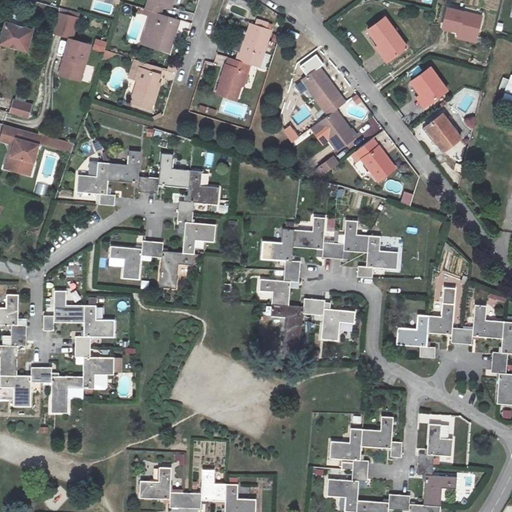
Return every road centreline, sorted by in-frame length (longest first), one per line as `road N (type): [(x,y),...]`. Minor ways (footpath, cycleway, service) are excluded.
road 1 (residential): [(297,9),(342,56),(511,281)]
road 2 (residential): [(329,280),(374,296),(373,356),(431,390)]
road 3 (residential): [(155,211),(134,209),(34,274)]
road 4 (unknown): [(0,113),(37,118),(55,37)]
